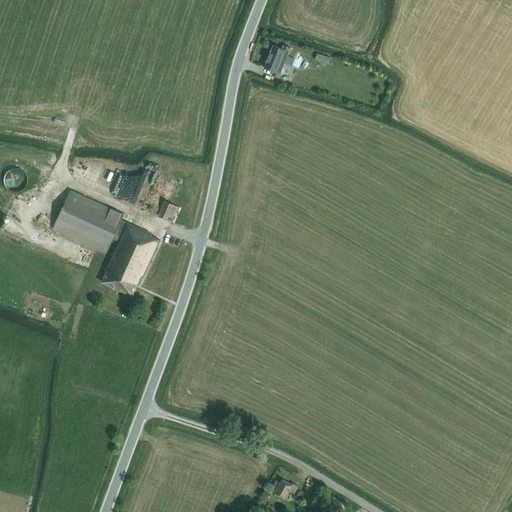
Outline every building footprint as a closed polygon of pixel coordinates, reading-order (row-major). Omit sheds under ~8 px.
[(278,77),(279,76),(281,77),(282,75),(280,74),(284,63),(297,68),(302,56),(296,54),(295,58),(294,59),(287,56),(288,52),(291,52),(291,50),(289,50),(290,48),(283,45),(282,49),(273,45),(264,68),(273,72),(272,75),(278,77)] [(317,54),(315,59),(328,63),(330,58),(317,54)] [(143,278),(160,240),(151,236),(152,234),(121,220),(124,215),(71,190),(53,229),(106,253),(113,238),(118,241),(104,270),(107,271),(102,282),(132,296),(137,285),(138,285),(142,278),(143,278)] [(158,215),(172,221),(178,207),(164,200),(158,215)] [(293,483),(292,485),(282,479),(280,483),(276,481),(271,490),(274,492),(274,493),(285,499),(289,492),(293,494),(298,486),(293,483)] [(267,493),(262,502),(266,504),(269,499),(268,498),(270,495),(267,493)]
